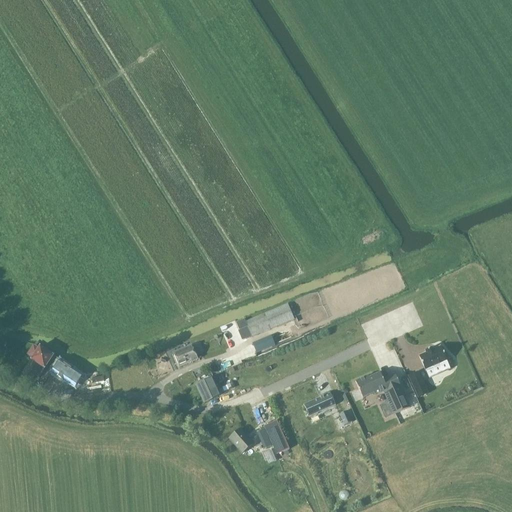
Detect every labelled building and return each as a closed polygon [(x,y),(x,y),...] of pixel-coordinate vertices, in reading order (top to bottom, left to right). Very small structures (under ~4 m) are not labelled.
[(293,319),(287,304),(264,314),(270,329),(293,319)] [(251,338),(271,330),(270,329),(264,314),(245,322),(247,328),(251,338)] [(244,320),(236,323),(239,331),(247,328),(245,322),(244,320)] [(271,336),(252,344),(256,353),(275,346),(271,336)] [(21,374),(30,380),(31,380),(40,366),(44,369),(49,361),(56,365),(59,360),(53,356),(53,355),(40,346),(31,360),(21,374)] [(179,367),(198,360),(196,355),(192,346),(174,353),(179,367)] [(426,353),(419,356),(426,372),(426,371),(447,362),(441,347),(433,350),(432,348),(425,351),(426,353)] [(58,375),(72,384),(79,372),(65,364),(63,367),(62,367),(58,375)] [(417,372),(408,376),(418,398),(427,394),(417,372)] [(362,398),(373,393),(374,395),(383,391),(393,415),(409,408),(395,375),(383,380),(379,373),(369,378),(368,376),(355,382),(362,398)] [(220,395),(212,377),(195,385),(203,403),(220,395)] [(226,384),(229,390),(234,387),(232,382),(226,384)] [(320,398),(303,405),(303,406),(304,405),(309,417),(308,417),(309,417),(335,406),(335,405),(330,394),(330,393),(322,396),(322,397),(320,397),(319,397),(320,398)] [(347,412),(340,415),(344,426),(352,422),(347,412)] [(277,455),(289,450),(277,421),(264,427),(277,455)] [(229,439),(242,454),(253,444),(240,429),(229,439)] [(257,433),(260,440),(267,436),(264,430),(257,433)]
